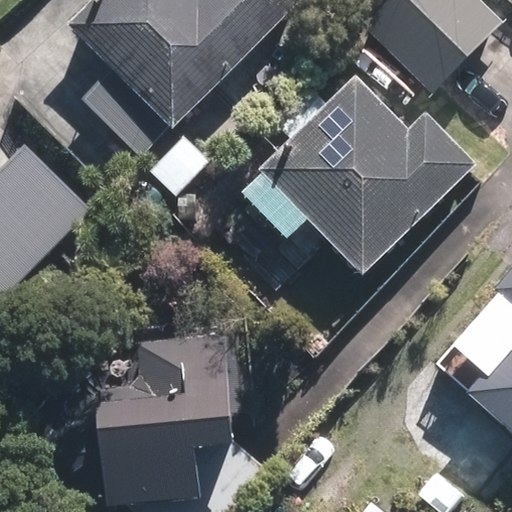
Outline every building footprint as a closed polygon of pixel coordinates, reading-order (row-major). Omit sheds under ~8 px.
[(119,0),(95,23),(190,120),(314,0),(119,0)] [(488,0),(389,0),(372,17),(440,85),(507,18),(488,0)] [(377,85),(284,172),(375,270),(488,165),(445,119),(426,137),(377,85)] [(0,292),(71,221),(15,165),(0,179),(0,292)] [(218,352),(133,362),(138,402),(92,407),(104,511),(133,511),(195,505),(189,452),(229,447),(218,352)] [(511,373),(492,395),(511,412),(511,373)] [(511,511),(511,492),(502,504),(511,511)]
